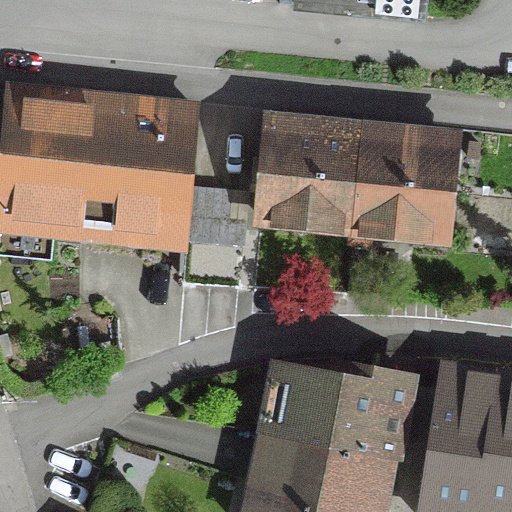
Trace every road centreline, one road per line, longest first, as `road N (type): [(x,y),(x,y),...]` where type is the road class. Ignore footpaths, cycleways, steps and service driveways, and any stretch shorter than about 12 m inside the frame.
road 1 (residential): [(511,348),(307,326),(241,342),(0,446)]
road 2 (residential): [(0,74),(511,119)]
